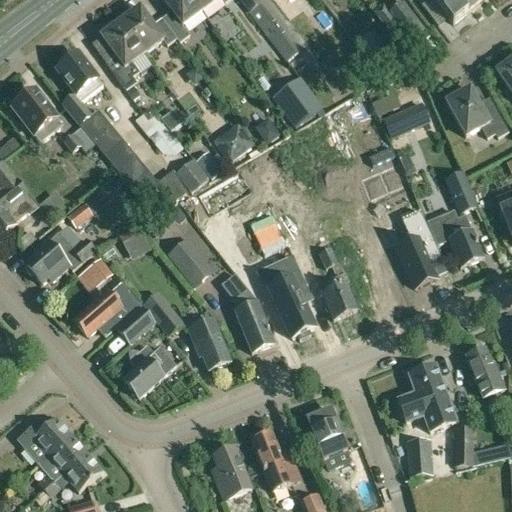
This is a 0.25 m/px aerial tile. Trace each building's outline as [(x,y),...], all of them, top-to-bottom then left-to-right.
[(160,0),(171,15),(162,22),(176,42),(179,46),(189,39),(182,29),(184,28),(188,28),(193,23),(194,20),(201,15),(190,0),(160,0)] [(190,0),(201,15),(220,1),(224,7),(233,0),(190,0)] [(255,0),(237,0),(249,15),(260,6),(255,0)] [(418,0),(422,5),(420,7),(419,8),(435,29),(447,20),(452,27),(470,13),(460,0),(418,0)] [(460,0),(470,13),(486,0),(460,0)] [(402,7),(387,18),(409,47),(424,36),(402,7)] [(139,11),(120,26),(143,58),(162,44),(167,49),(176,42),(162,22),(152,29),(139,11)] [(143,58),(120,26),(100,40),(113,58),(104,65),(126,94),(136,87),(132,81),(139,76),(132,66),(143,58)] [(373,69),(374,68),(395,98),(418,88),(409,71),(396,78),(383,61),(389,57),(372,35),(356,47),(373,69)] [(62,109),(79,130),(129,191),(130,190),(154,220),(193,190),(196,193),(207,184),(192,165),(171,183),(168,179),(157,187),(97,115),(91,120),(81,107),(102,91),(96,83),(97,83),(77,57),(56,74),(75,99),(62,109)] [(511,63),(496,75),(511,97),(511,63)] [(301,81),(273,102),(296,133),(324,112),(301,81)] [(469,92),(446,106),(465,141),(481,132),(487,142),(495,138),(497,142),(508,136),(491,105),(480,111),(469,92)] [(62,130),(56,122),(35,95),(12,113),(33,140),(34,139),(40,148),(62,130)] [(380,124),(388,143),(428,126),(419,106),(380,124)] [(268,121),(255,130),(267,147),(280,138),(268,121)] [(253,147),(239,127),(222,140),(214,145),(229,165),(236,160),(253,147)] [(71,159),(72,159),(81,152),(86,158),(95,151),(80,134),(62,147),(71,159)] [(196,164),(201,169),(212,183),(227,170),(217,157),(213,160),(208,154),(196,164)] [(0,198),(17,185),(16,184),(15,184),(1,166),(0,167),(0,198)] [(406,188),(396,166),(359,183),(369,205),(406,188)] [(198,198),(210,218),(251,194),(239,173),(198,198)] [(443,183),(459,218),(478,210),(463,175),(443,183)] [(37,210),(17,185),(0,198),(0,239),(15,228),(15,227),(37,210)] [(511,194),(511,206),(500,212),(511,242),(511,193),(511,194)] [(83,210),(66,223),(75,235),(92,221),(83,210)] [(453,214),(426,226),(436,250),(448,245),(460,272),(483,262),(471,235),(466,223),(464,219),(456,222),(453,214)] [(415,293),(437,283),(430,268),(441,262),(419,215),(401,223),(410,242),(395,249),(415,293)] [(143,230),(152,242),(161,236),(152,223),(143,230)] [(48,246),(24,268),(42,288),(48,283),(51,287),(69,271),(72,275),(81,268),(93,258),(96,255),(85,243),(82,246),(67,229),(64,232),(48,246)] [(118,240),(129,259),(148,248),(137,229),(118,240)] [(165,262),(192,295),(212,278),(186,245),(165,262)] [(330,253),(319,258),(325,273),(331,271),(336,282),(327,285),(331,293),(321,297),(333,324),(356,314),(345,288),(347,287),(339,267),(336,268),(330,253)] [(292,261),(256,278),(269,293),(292,343),(298,340),(299,344),(310,339),(308,335),(314,333),(300,302),(309,297),(292,261)] [(234,278),(222,289),(234,304),(239,316),(232,318),(235,325),(238,332),(240,331),(251,357),(274,348),(257,308),(258,307),(234,278)] [(97,305),(73,325),(87,341),(96,333),(107,324),(114,332),(140,310),(119,287),(106,298),(97,305)] [(156,299),(143,311),(169,341),(182,330),(156,299)] [(129,349),(153,328),(141,312),(140,311),(115,332),(116,333),(129,349)] [(187,334),(193,350),(198,361),(201,360),(207,375),(230,366),(213,323),(187,334)] [(146,363),(122,384),(139,403),(163,382),(176,370),(159,351),(146,363)] [(485,353),(465,361),(482,402),(504,393),(494,368),(491,369),(485,353)] [(459,424),(451,405),(447,395),(448,395),(436,365),(413,374),(420,392),(395,401),(405,427),(422,420),(428,436),(459,424)] [(352,467),(347,455),(330,413),(306,423),(323,465),(324,464),(329,477),(352,467)] [(34,472),(47,461),(71,440),(56,422),(40,436),(33,429),(12,447),(34,472)] [(474,468),(511,461),(509,448),(474,454),(473,432),(454,433),(455,469),(474,468)] [(272,437),(251,446),(271,496),(299,485),(291,464),(283,467),(272,437)] [(71,440),(47,461),(34,472),(43,482),(35,490),(42,497),(62,479),(87,458),(71,440)] [(430,444),(406,445),(409,481),(432,480),(430,444)] [(212,475),(224,505),(251,494),(234,452),(213,461),(218,473),(212,475)] [(62,479),(42,497),(48,505),(65,491),(70,496),(74,492),(78,497),(102,476),(87,458),(62,479)] [(502,464),(461,474),(464,486),(465,511),(511,511),(509,462),(502,464)] [(454,475),(407,487),(409,494),(412,501),(414,508),(415,511),(465,511),(464,486),(461,474),(454,475)] [(323,511),(318,500),(300,508),(301,511),(323,511)]
